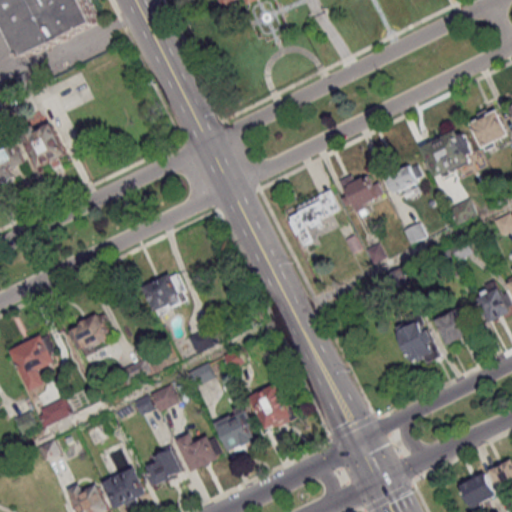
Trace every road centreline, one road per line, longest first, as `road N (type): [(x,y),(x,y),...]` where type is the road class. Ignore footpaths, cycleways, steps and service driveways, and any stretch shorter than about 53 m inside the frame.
road 1 (residential): [(492,0),(0,244)]
road 2 (residential): [(227,186),(511,44)]
road 3 (secondary): [(356,439),(227,186)]
road 4 (residential): [(0,300),(227,186)]
road 5 (tertiary): [(356,439),(209,511)]
road 6 (secondary): [(205,144),(132,0)]
